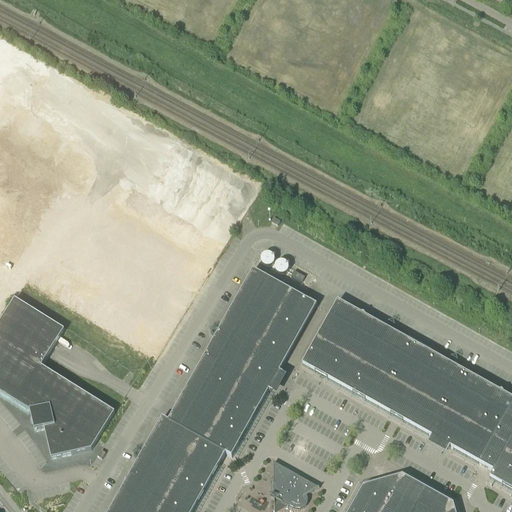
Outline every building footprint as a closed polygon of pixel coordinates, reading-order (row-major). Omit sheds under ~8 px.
[(0,132),(0,268),(159,361),(216,264),(87,189),(81,161),(57,166),(0,132)] [(175,137),(163,158),(180,168),(192,147),(175,137)] [(280,223),(274,219),(271,224),(278,227),(280,223)] [(261,267),(273,269),(274,258),(262,257),(261,267)] [(290,273),(285,264),(275,269),(280,279),(290,273)] [(317,307),(253,271),(203,360),(267,395),(317,307)] [(301,284),(305,279),(294,273),(291,278),(301,284)] [(15,301),(0,325),(0,394),(30,413),(35,433),(45,431),(51,461),(71,456),(72,456),(92,452),(99,441),(115,415),(42,369),(64,332),(15,301)] [(353,394),(388,330),(337,302),(316,340),(316,341),(302,366),(318,375),(320,374),(324,376),(324,378),(353,394)] [(388,330),(353,394),(356,396),(358,395),(361,397),(362,399),(378,408),(410,351),(416,346),(388,330)] [(451,366),(416,346),(410,351),(378,408),(394,417),(396,416),(399,418),(400,420),(416,429),(451,366)] [(182,397),(246,433),(255,417),(254,415),(256,412),(258,411),(267,395),(203,360),(182,397)] [(451,366),(416,429),(431,438),(433,438),(437,439),(437,441),(453,450),(489,387),(451,366)] [(511,399),(489,387),(453,450),(457,452),(459,452),(462,453),(462,455),(493,472),(503,453),(511,437),(511,399)] [(168,422),(225,455),(232,458),(241,442),(240,440),(242,437),(244,436),(246,433),(182,397),(168,422)] [(141,457),(204,493),(213,477),(212,475),(214,471),(216,471),(225,455),(168,422),(162,419),(141,457)] [(511,491),(511,437),(503,453),(493,472),(489,479),(505,488),(507,487),(511,489),(511,491)] [(105,454),(101,451),(97,458),(102,460),(105,454)] [(113,507),(121,511),(193,511),(204,493),(141,457),(113,507)] [(274,499),(274,500),(274,504),(274,506),(274,511),(280,511),(288,507),(293,510),(294,511),(295,511),(296,511),(297,511),(298,511),(300,511),(301,511),(302,510),(304,509),(305,508),(306,507),(307,505),(307,504),(307,502),(307,501),(307,500),(307,499),(307,498),(306,497),(320,489),(319,488),(318,489),(300,479),(300,478),(273,464),(274,495),(270,497),(274,499)] [(349,511),(416,511),(428,491),(412,482),(410,483),(406,481),(406,479),(402,477),(363,488),(349,511)] [(428,491),(416,511),(454,511),(453,506),(428,491)]
